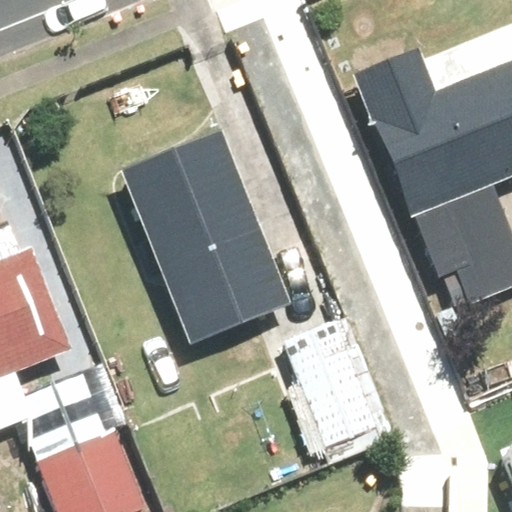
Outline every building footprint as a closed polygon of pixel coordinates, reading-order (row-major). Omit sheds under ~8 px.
[(408,54),(340,82),(423,285),(508,250),(485,193),(511,181),(511,23),(412,64),(408,54)] [(212,139),(110,180),(180,351),(282,310),(212,139)] [(0,261),(0,381),(61,357),(20,254),(0,261)] [(350,321),(287,346),(332,465),(396,440),(350,321)] [(144,511),(114,432),(37,461),(56,511),(144,511)] [(511,511),(511,465),(490,474),(505,511),(511,511)]
